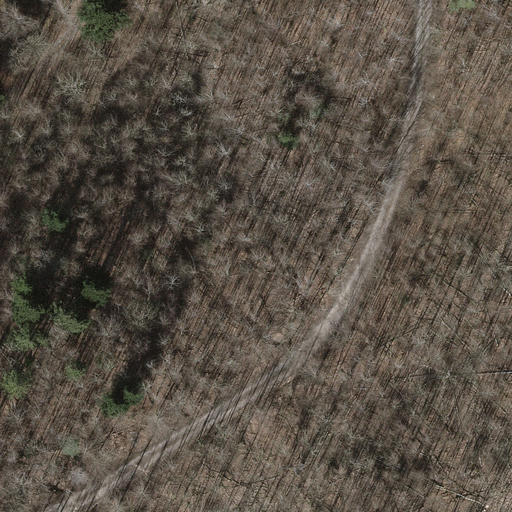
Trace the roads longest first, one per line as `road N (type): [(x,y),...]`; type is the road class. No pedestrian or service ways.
road 1 (track): [(58,511),(196,435),(329,333),(368,268),(407,131),(425,0)]
road 2 (track): [(97,0),(45,72),(0,97)]
